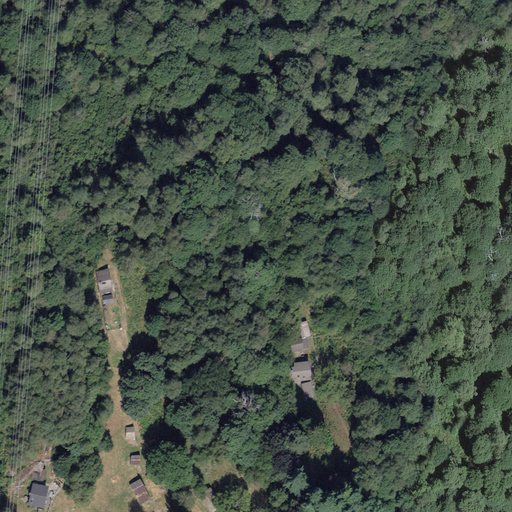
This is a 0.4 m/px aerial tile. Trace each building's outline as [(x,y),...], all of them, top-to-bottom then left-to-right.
[(109,270),(96,272),(100,295),(113,293),(109,270)] [(112,296),(102,297),(103,305),(113,304),(112,296)] [(303,337),(286,341),(289,353),(306,348),(303,337)] [(305,362),(291,363),(291,367),(289,368),(290,380),(293,379),(293,382),(307,381),(305,362)] [(312,397),(308,382),(300,385),(304,400),(312,397)] [(135,428),(126,428),(126,439),(135,439),(135,428)] [(140,456),(130,456),(130,465),(140,465),(140,456)] [(151,500),(140,480),(130,486),(140,505),(151,500)] [(49,488),(33,484),(28,506),(44,510),(49,488)] [(209,487),(197,496),(208,511),(210,511),(221,505),(209,487)]
